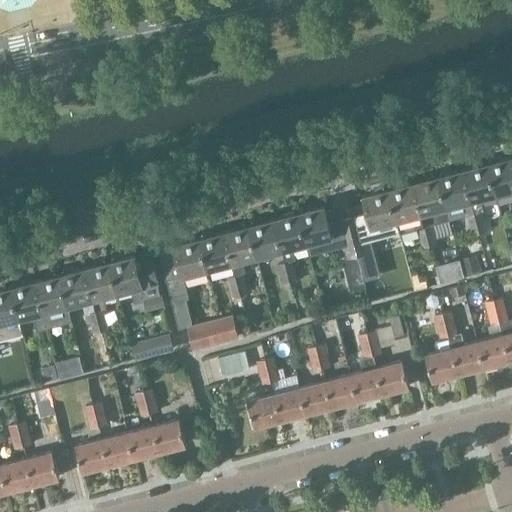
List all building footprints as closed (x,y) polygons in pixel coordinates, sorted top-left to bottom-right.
[(496,193),(511,188),(511,155),(500,158),(499,156),(490,156),(490,160),(487,161),(496,193)] [(496,193),(487,161),(485,162),(482,158),(472,163),(472,165),(463,168),(471,199),(474,211),(480,210),(484,209),(481,197),(496,193)] [(440,173),(438,174),(446,206),(459,202),(462,216),(467,215),(469,223),(483,220),(480,210),(474,211),(471,199),(463,168),(450,171),(450,169),(440,169),(440,173)] [(424,178),(413,180),(422,212),(425,224),(431,223),(435,222),(448,219),(445,206),(446,206),(438,174),(434,175),(432,171),(424,176),(424,178)] [(390,187),(389,187),(397,219),(399,232),(418,227),(420,236),(433,233),(431,224),(431,223),(425,224),(422,212),(413,180),(401,184),(400,181),(390,182),(390,187)] [(397,219),(389,187),(384,188),(382,184),(373,188),(374,191),(363,194),(367,211),(348,216),(355,243),(358,254),(369,251),(365,234),(366,234),(364,227),(397,219)] [(332,236),(326,214),(323,204),(311,207),(311,205),(301,205),(301,210),(298,211),(306,243),(332,236)] [(273,217),(282,249),(281,249),(284,261),(291,259),(291,260),(293,259),(290,247),(306,243),(298,211),(295,211),(292,206),(283,211),(284,214),(273,217)] [(358,254),(355,243),(348,216),(335,219),(340,241),(341,241),(346,258),(358,254)] [(281,249),(282,249),(273,217),(262,220),(261,217),(252,218),(252,223),(249,223),(257,255),(281,249)] [(257,255),(249,223),(246,224),(243,220),(235,224),(236,227),(224,230),(232,262),(235,274),(241,272),(245,272),(242,259),(257,255)] [(483,220),(469,223),(472,233),(486,230),(483,220)] [(232,262),(224,230),(212,233),(211,230),(201,230),(201,236),(199,236),(207,268),(232,262)] [(207,268),(199,236),(196,237),(194,232),(185,237),(186,240),(173,243),(175,248),(158,252),(166,279),(172,301),(178,327),(189,325),(188,324),(192,323),(186,298),(189,297),(183,274),(207,268)] [(433,233),(420,236),(423,246),(436,243),(433,233)] [(150,254),(136,257),(134,253),(122,256),(122,254),(111,254),(111,259),(109,260),(117,292),(130,289),(134,302),(145,300),(147,308),(162,304),(150,254)] [(96,263),(84,266),(92,298),(95,310),(102,308),(103,311),(108,309),(105,295),(117,292),(109,260),(106,260),(103,256),(96,260),(96,263)] [(294,269),(291,260),(291,259),(284,261),(278,262),(280,273),(294,269)] [(63,272),(60,273),(68,305),(81,301),(84,315),(89,313),(91,322),(105,319),(103,311),(102,308),(95,310),(92,298),(84,266),(73,269),(72,266),(62,266),(63,272)] [(68,305),(60,273),(56,274),(54,269),(46,273),(47,276),(34,279),(43,311),(44,311),(68,305)] [(294,269),(280,273),(283,283),(296,279),(294,269)] [(244,282),(241,272),(235,274),(228,275),(231,285),(244,282)] [(13,279),(13,285),(10,285),(18,318),(33,314),(36,326),(39,325),(41,335),(55,331),(52,321),(46,323),(44,311),(43,311),(34,279),(23,282),(22,279),(13,279)] [(0,339),(22,334),(22,333),(18,318),(10,285),(6,286),(4,282),(0,284),(0,339)] [(233,296),(247,292),(244,282),(231,285),(233,296)] [(489,311),(504,307),(501,296),(486,300),(489,311)] [(510,358),(511,357),(511,318),(507,319),(504,307),(489,311),(492,322),(498,321),(501,333),(503,332),(510,358)] [(438,324),(453,320),(450,309),(435,313),(438,324)] [(389,314),(394,336),(404,333),(399,312),(389,314)] [(194,345),(237,334),(232,313),(192,323),(188,324),(189,325),(194,345)] [(105,319),(91,322),(94,332),(107,328),(105,319)] [(477,339),(464,342),(461,331),(456,333),(453,320),(438,324),(441,336),(449,334),(452,346),(458,371),(484,365),(477,339)] [(362,344),(377,340),(374,329),(359,333),(362,344)] [(484,365),(510,358),(503,332),(501,333),(477,339),(484,365)] [(134,357),(172,347),(170,336),(131,346),(134,357)] [(377,340),(362,344),(365,356),(373,353),(380,352),(377,340)] [(311,358),(326,354),(323,342),(308,346),(311,358)] [(432,378),(458,371),(452,346),(425,352),(432,378)] [(222,374),(240,369),(249,367),(244,349),(217,356),(222,374)] [(365,356),(359,357),(363,369),(351,372),(357,398),(383,391),(376,365),(373,353),(365,356)] [(326,354),(311,358),(314,369),(329,365),(326,354)] [(260,371),(275,367),(272,355),(257,359),(260,371)] [(376,365),(383,391),(409,384),(402,359),(376,365)] [(275,367),(260,371),(263,382),(278,378),(275,367)] [(332,405),(357,398),(351,372),(325,379),(332,405)] [(306,411),(332,405),(325,379),(300,385),(306,411)] [(281,418),(306,411),(300,385),(274,392),(281,418)] [(139,402),(154,398),(151,387),(136,391),(139,402)] [(254,425),(281,418),(274,392),(248,399),(254,425)] [(154,398),(139,402),(142,414),(157,410),(154,398)] [(87,416),(104,411),(101,400),(84,404),(87,416)] [(104,411),(87,416),(90,427),(107,423),(104,411)] [(153,423),(160,449),(185,442),(179,417),(153,423)] [(13,435),(28,431),(25,419),(10,423),(13,435)] [(134,456),(160,449),(153,423),(127,430),(134,456)] [(109,462),(102,436),(99,426),(86,430),(88,440),(75,443),(82,469),(109,462)] [(109,462),(134,456),(127,430),(102,436),(109,462)] [(28,431),(13,435),(16,447),(31,443),(28,431)] [(26,456),(33,482),(59,475),(52,449),(26,456)] [(7,488),(33,482),(26,456),(0,463),(7,488)]
